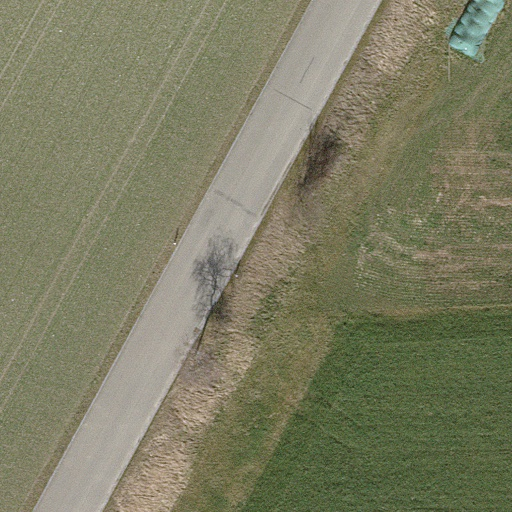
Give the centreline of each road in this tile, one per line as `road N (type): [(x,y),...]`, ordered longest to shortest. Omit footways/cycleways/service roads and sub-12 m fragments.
road 1 (track): [(180,511),(465,0)]
road 2 (tertiary): [(350,0),(70,511)]
